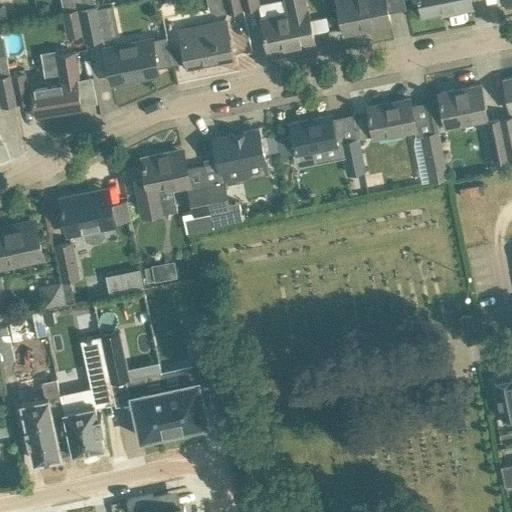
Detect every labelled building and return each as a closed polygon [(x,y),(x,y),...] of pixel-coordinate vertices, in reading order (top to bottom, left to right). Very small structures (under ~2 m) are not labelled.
[(222,0),(225,9),(243,6),(241,0),(222,0)] [(306,8),(304,0),(287,0),(290,11),(261,17),(268,48),(315,39),(308,7),(306,8)] [(337,0),(344,32),(391,22),(386,0),(337,0)] [(421,0),(424,12),(449,7),(450,10),(472,6),(470,0),(421,0)] [(18,16),(16,2),(6,4),(8,18),(18,16)] [(87,40),(104,36),(96,3),(80,7),(87,40)] [(8,18),(6,4),(0,4),(0,23),(1,23),(9,21),(8,18)] [(87,40),(80,7),(62,11),(68,36),(83,32),(84,41),(87,40)] [(233,56),(229,36),(225,19),(182,28),(188,60),(216,55),(217,59),(233,56)] [(8,60),(1,23),(0,23),(0,88),(3,104),(17,101),(9,60),(8,60)] [(112,81),(130,77),(129,73),(159,67),(153,38),(105,47),(112,81)] [(36,113),(82,106),(77,76),(79,76),(75,50),(56,53),(60,79),(32,83),(36,113)] [(9,60),(17,101),(29,99),(21,58),(9,60)] [(445,127),(488,118),(481,82),(439,91),(440,97),(439,97),(445,127)] [(374,138),(416,130),(409,97),(369,105),(370,110),(368,110),(374,138)] [(297,151),(337,142),(331,113),(291,121),(297,151)] [(493,159),(511,155),(511,115),(486,121),(493,159)] [(269,172),(266,158),(259,128),(214,137),(220,168),(241,164),(244,178),(269,172)] [(422,182),(448,176),(439,130),(417,135),(415,144),(422,182)] [(346,174),(365,169),(359,137),(339,141),(346,174)] [(135,180),(143,216),(162,212),(158,190),(174,186),(190,183),(187,171),(186,166),(183,151),(169,154),(168,151),(143,156),(144,160),(143,160),(144,164),(145,164),(147,177),(135,180)] [(224,180),(206,184),(215,226),(245,220),(241,200),(228,202),(224,180)] [(215,226),(206,184),(191,187),(196,209),(183,212),(187,231),(215,226)] [(115,220),(109,190),(86,195),(85,191),(61,197),(63,204),(62,204),(62,208),(67,230),(82,227),(85,237),(92,241),(101,239),(106,233),(104,223),(115,220)] [(43,252),(39,237),(35,218),(19,221),(20,225),(0,229),(0,265),(29,259),(29,255),(43,252)] [(62,281),(79,278),(73,240),(55,243),(62,281)] [(147,281),(154,279),(152,265),(145,267),(147,281)] [(140,268),(122,271),(126,290),(144,287),(140,268)] [(0,312),(9,310),(2,275),(0,275),(0,312)] [(42,306),(64,303),(60,281),(38,284),(42,306)] [(473,323),(469,309),(459,311),(462,325),(473,323)] [(47,323),(55,322),(53,311),(45,313),(47,323)] [(186,328),(194,362),(212,358),(205,324),(186,328)] [(101,333),(111,380),(129,376),(119,329),(101,333)] [(45,388),(16,395),(31,461),(46,458),(47,458),(47,461),(54,459),(54,456),(63,454),(59,441),(70,439),(61,405),(49,356),(38,359),(45,388)] [(84,389),(61,395),(75,454),(97,447),(88,411),(115,405),(104,358),(78,364),(84,389)] [(184,381),(165,386),(174,429),(187,426),(188,429),(204,425),(203,422),(208,421),(196,367),(181,370),(184,381)] [(511,414),(511,377),(495,381),(502,417),(511,415),(511,414)] [(162,431),(174,429),(165,386),(147,390),(144,378),(129,381),(141,436),(146,435),(146,438),(162,434),(162,431)] [(511,438),(511,430),(500,433),(502,440),(511,438)] [(503,474),(511,471),(511,462),(502,464),(503,474)] [(511,471),(503,474),(505,484),(511,482),(511,471)] [(145,511),(146,511),(185,511),(184,504),(156,510),(153,492),(127,497),(129,511),(145,511)]
